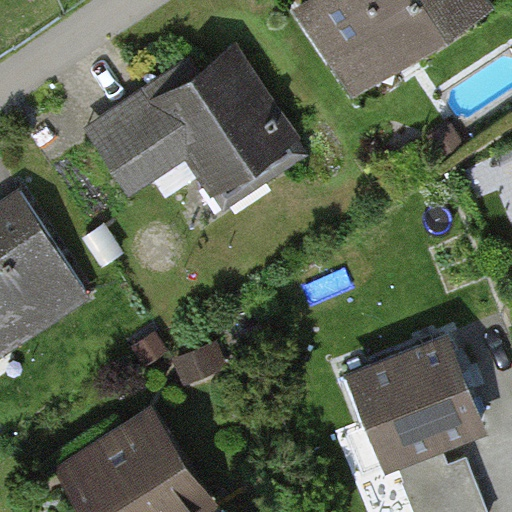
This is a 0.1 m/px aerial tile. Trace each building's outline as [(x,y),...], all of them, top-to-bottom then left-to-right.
[(476,0),(305,0),(284,14),(343,104),(484,12),(476,0)] [(247,39),(91,141),(137,211),(186,178),(213,219),(320,149),(247,39)] [(18,200),(0,211),(0,367),(89,312),(18,200)] [(445,326),(333,374),(386,495),(498,446),(445,326)] [(149,409),(54,475),(80,511),(159,511),(200,483),(149,409)]
